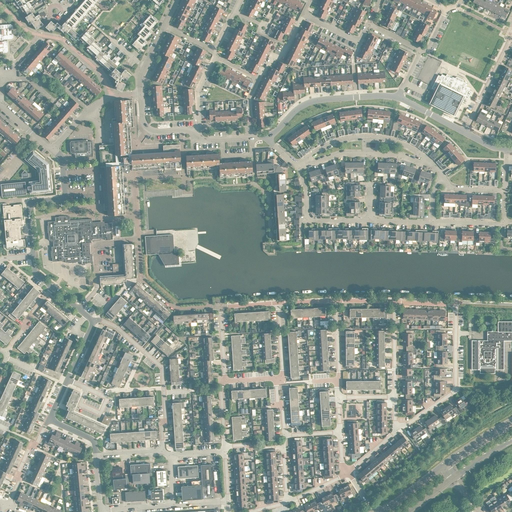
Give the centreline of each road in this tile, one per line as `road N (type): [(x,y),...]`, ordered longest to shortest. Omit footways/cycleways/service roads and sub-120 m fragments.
road 1 (residential): [(93,320),(117,329),(161,367),(162,450)]
road 2 (tertiary): [(266,135),(318,100),(397,98)]
road 3 (residential): [(32,254),(30,202),(65,193),(62,164),(50,149)]
road 4 (residential): [(220,306),(174,308),(140,275),(138,239)]
road 5 (residential): [(399,429),(456,390),(456,333)]
road 6 (residential): [(424,158),(387,138),(364,137),(326,144),(309,157)]
